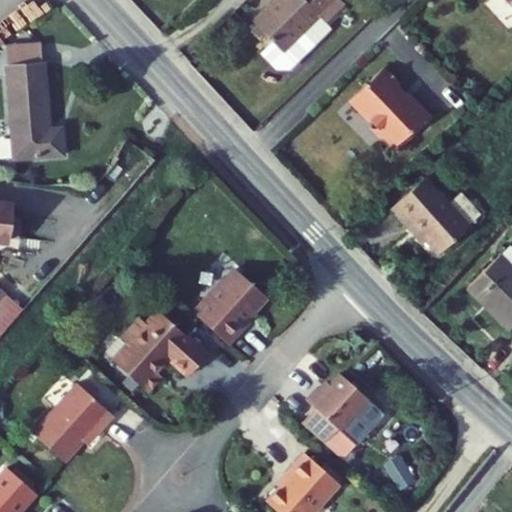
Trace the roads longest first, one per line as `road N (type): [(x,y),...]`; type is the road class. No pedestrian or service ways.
road 1 (residential): [(151,511),(353,278)]
road 2 (residential): [(243,159),(405,0)]
road 3 (tertiary): [(353,278),(511,430)]
road 4 (tertiary): [(96,0),(243,159)]
road 5 (tertiary): [(243,159),(353,278)]
road 6 (track): [(420,511),(495,416)]
